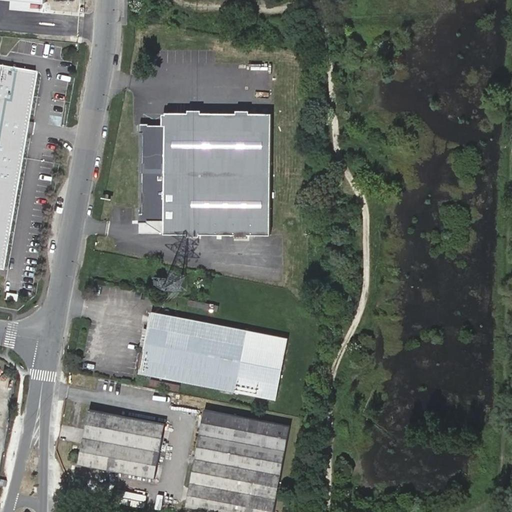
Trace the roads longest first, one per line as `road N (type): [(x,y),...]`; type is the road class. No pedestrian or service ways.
road 1 (unclassified): [(50,342),(107,0)]
road 2 (unclassified): [(40,392),(7,511)]
road 3 (unclassified): [(42,511),(40,392)]
